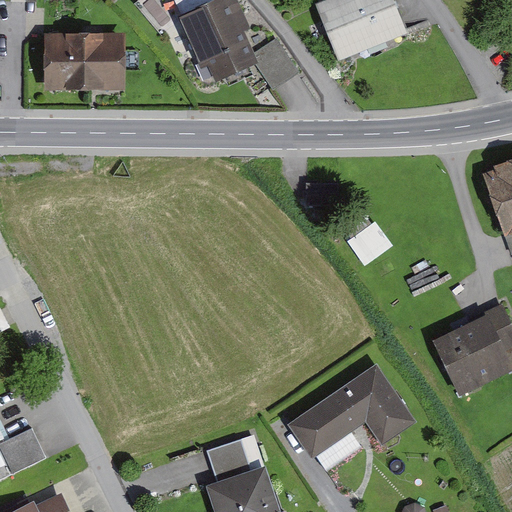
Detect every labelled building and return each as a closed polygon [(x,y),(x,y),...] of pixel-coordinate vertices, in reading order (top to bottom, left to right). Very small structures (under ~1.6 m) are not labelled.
[(246,0),(225,0),(191,15),(214,69),(221,66),(227,82),(266,65),(262,55),(253,34),(260,32),(246,0)] [(395,0),(340,0),(321,8),(340,56),(407,30),(395,0)] [(137,38),(58,38),(58,91),(137,91),(137,38)] [(285,39),(262,55),(284,86),(294,79),(307,70),(285,39)] [(511,163),(493,171),(511,220),(511,163)] [(511,369),(511,365),(505,351),(511,347),(511,326),(503,308),(436,341),(463,394),(511,369)] [(382,447),(418,423),(380,367),(299,423),(320,454),(365,423),(382,447)] [(42,428),(15,441),(0,409),(0,486),(57,460),(42,428)] [(227,483),(272,468),(261,434),(216,449),(227,483)] [(227,483),(216,486),(224,511),(286,511),(272,468),(227,483)]
